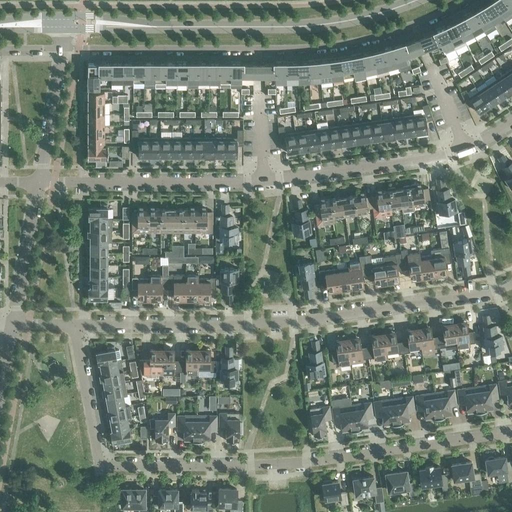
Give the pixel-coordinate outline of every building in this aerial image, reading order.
[(482,6),(493,23),(503,17),(492,0),(491,0),(492,1),(483,7),(483,6),(482,6)] [(503,17),(511,10),(504,0),(493,0),(493,1),(492,0),(491,0),(492,0),(503,17)] [(483,29),(493,23),(482,6),(483,7),(474,12),(474,11),(473,11),(483,29)] [(464,16),(473,34),(483,29),(473,11),(473,13),(465,17),(464,16)] [(464,39),(473,34),(464,16),(463,17),(464,18),(455,22),(455,21),(454,21),(466,43),(464,39)] [(445,26),(455,48),(466,43),(454,21),(454,22),(454,23),(445,27),(445,26)] [(445,53),(455,48),(445,26),(444,26),(445,27),(436,31),(435,30),(445,53)] [(435,32),(424,36),(428,46),(432,54),(442,49),(444,53),(445,53),(435,30),(434,31),(435,32)] [(407,54),(418,50),(424,48),(428,46),(424,36),(420,37),(403,44),(403,43),(409,62),(407,54)] [(507,46),(504,42),(498,46),(501,50),(507,46)] [(398,66),(409,62),(403,43),(402,43),(403,44),(393,47),(393,46),(392,46),(398,66)] [(382,49),(388,73),(389,73),(388,68),(398,66),(392,46),(392,47),(383,50),(382,49)] [(372,51),(372,52),(377,76),(388,73),(382,49),(382,50),(372,53),(372,51)] [(491,51),(484,55),(487,59),(494,55),(491,51)] [(362,54),(361,54),(366,78),(377,76),(372,52),(371,52),(371,53),(362,55),(362,54)] [(366,79),(366,78),(361,54),(361,55),(351,57),(351,56),(354,76),(365,74),(366,79)] [(481,64),(487,59),(484,55),(478,59),(481,64)] [(340,58),(343,78),(354,76),(351,56),(350,56),(350,57),(341,59),(340,58)] [(330,60),(330,59),(329,59),(332,80),(343,78),(340,58),(339,58),(340,59),(330,60)] [(319,60),(320,81),(332,80),(329,59),(329,60),(319,62),(319,60)] [(308,61),(309,82),(320,81),(319,60),(318,60),(318,62),(308,62),(308,61)] [(297,62),(298,82),(309,82),(308,61),(307,61),(307,62),(298,63),(297,62)] [(100,63),(99,63),(99,75),(111,75),(111,83),(112,83),(112,62),(111,62),(111,63),(101,63),(101,62),(100,62),(100,63)] [(112,62),(112,83),(122,83),(122,62),(122,63),(112,63),(112,62)] [(123,62),(122,62),(122,83),(133,83),(133,87),(133,62),(133,63),(123,63),(123,62)] [(134,63),(134,62),(133,62),(133,87),(144,87),(144,62),(143,62),(143,63),(134,63)] [(144,62),(144,87),(144,83),(154,83),(154,87),(155,87),(155,62),(154,62),(154,63),(144,63),(144,62)] [(155,63),(155,62),(155,87),(165,87),(165,62),(165,63),(155,63)] [(166,62),(165,62),(165,87),(176,87),(176,62),(176,63),(166,63),(166,62)] [(177,63),(177,62),(176,62),(176,87),(177,87),(177,83),(187,83),(187,62),(187,63),(177,63)] [(187,62),(187,83),(197,83),(197,87),(198,87),(198,62),(197,62),(197,63),(187,63),(187,62)] [(208,63),(198,63),(198,62),(198,87),(209,87),(209,62),(208,62),(208,63)] [(209,62),(209,87),(209,83),(219,83),(219,87),(219,62),(219,63),(209,63),(209,62)] [(220,63),(220,62),(219,62),(219,87),(230,87),(230,62),(230,63),(220,63)] [(231,62),(230,62),(230,87),(231,87),(231,83),(241,83),(241,62),(241,63),(231,63),(231,62)] [(241,63),(241,62),(241,83),(242,83),(242,75),(261,75),(264,75),(264,63),(261,63),(241,63)] [(275,63),(264,63),(264,75),(275,75),(275,83),(275,62),(275,63)] [(276,62),(275,62),(275,83),(287,83),(286,62),(286,63),(276,63),(276,62)] [(287,83),(298,82),(297,62),(297,63),(287,63),(287,62),(286,62),(287,83)] [(99,75),(99,63),(88,63),(87,88),(99,88),(99,75)] [(471,64),(464,68),(467,73),(474,68),(471,64)] [(460,77),(467,73),(464,68),(458,73),(460,77)] [(511,90),(511,83),(505,73),(496,79),(507,95),(511,90)] [(496,79),(487,85),(498,100),(499,101),(504,97),(504,96),(507,95),(496,79)] [(488,106),(498,100),(487,85),(478,91),(488,106)] [(479,113),(488,106),(478,91),(469,97),(466,89),(460,92),(465,103),(471,101),(479,113)] [(87,91),(87,103),(104,103),(104,91),(87,91)] [(104,113),(104,103),(87,103),(87,113),(104,113)] [(425,113),(413,115),(416,134),(427,132),(425,118),(432,116),(428,104),(422,106),(425,113)] [(104,113),(87,113),(87,124),(104,124),(104,113)] [(405,135),(416,134),(413,115),(403,116),(405,135)] [(404,135),(405,135),(403,116),(392,118),(395,137),(398,136),(398,137),(404,136),(404,135)] [(381,120),(384,138),(395,137),(392,118),(381,120)] [(373,140),(384,138),(381,120),(371,121),(373,140)] [(360,123),(363,141),(373,140),(371,121),(360,123)] [(359,142),(363,141),(360,123),(349,124),(352,143),(353,143),(353,144),(359,143),(359,142)] [(87,124),(87,135),(104,135),(104,124),(87,124)] [(338,126),(341,145),(352,143),(349,124),(338,126)] [(298,151),(296,132),(285,134),(284,126),(278,127),(279,139),(285,138),(287,153),(298,151)] [(338,145),(341,145),(338,126),(328,127),(331,146),(332,146),(332,147),(338,146),(338,145)] [(317,129),(320,148),(331,146),(328,127),(317,129)] [(138,156),(150,156),(150,137),(138,137),(138,130),(132,129),(132,142),(138,142),(138,156)] [(237,137),(225,137),(225,156),(237,156),(237,142),(243,142),(243,130),(237,129),(237,137)] [(309,149),(320,148),(317,129),(306,131),(309,149)] [(306,131),(296,132),(298,151),(299,151),(300,151),(306,150),(309,149),(306,131)] [(87,145),(87,146),(108,146),(108,145),(104,145),(104,135),(87,135),(87,145)] [(160,137),(150,137),(150,156),(160,156),(160,137)] [(160,137),(160,156),(164,156),(164,157),(170,157),(170,156),(171,156),(171,137),(160,137)] [(182,137),(171,137),(171,156),(182,156),(182,137)] [(193,137),(182,137),(182,156),(186,156),(186,157),(192,157),(192,156),(193,156),(193,137)] [(204,156),(204,137),(193,137),(193,156),(204,156)] [(204,156),(214,156),(214,137),(204,137),(204,156)] [(224,156),(225,156),(225,137),(214,137),(214,156),(218,156),(218,157),(224,157),(224,156)] [(108,158),(108,146),(87,146),(87,159),(96,158),(96,166),(106,166),(106,158),(108,158)] [(498,159),(504,168),(503,168),(509,177),(505,180),(511,190),(511,189),(511,162),(510,164),(504,155),(498,159)] [(455,199),(450,200),(449,189),(444,190),(443,179),(436,180),(438,191),(437,191),(438,202),(437,202),(439,214),(457,211),(455,199)] [(416,186),(410,187),(413,206),(424,204),(424,206),(425,206),(422,183),(415,184),(416,186)] [(403,188),(399,189),(402,208),(402,212),(414,210),(413,206),(410,187),(410,185),(403,186),(403,188)] [(380,216),(391,214),(388,190),(382,191),(382,189),(376,190),(380,217),(381,217),(380,216)] [(399,189),(388,190),(391,214),(391,215),(392,215),(391,209),(402,208),(399,189)] [(359,195),(353,195),(356,214),(367,213),(367,215),(368,214),(365,191),(358,192),(359,195)] [(345,216),(356,214),(353,195),(342,197),(345,216)] [(323,219),(334,218),(331,199),(325,199),(325,197),(319,198),(322,221),(323,221),(323,219)] [(342,197),(331,199),(334,218),(345,216),(342,197)] [(302,211),(301,200),(294,201),(296,212),(294,212),(296,223),(292,223),(293,235),(311,232),(309,221),(308,221),(307,210),(302,211)] [(88,207),(88,219),(112,219),(112,218),(107,218),(107,205),(100,205),(100,207),(88,207)] [(228,216),(228,205),(221,205),(221,216),(215,216),(215,253),(224,253),(223,239),(237,239),(237,227),(233,227),(233,216),(228,216)] [(138,232),(149,232),(149,206),(137,206),(137,219),(137,232),(137,233),(137,234),(139,234),(139,233),(138,233),(138,232)] [(160,233),(161,233),(161,232),(161,208),(155,208),(155,206),(149,206),(149,232),(149,233),(150,233),(150,228),(160,228),(160,233)] [(183,208),(183,232),(183,233),(184,233),(184,232),(195,232),(195,206),(189,206),(189,208),(183,208)] [(207,206),(195,206),(195,232),(212,232),(212,220),(207,220),(207,206)] [(172,233),(172,208),(161,208),(161,232),(172,232),(172,233)] [(172,232),(183,232),(183,208),(172,208),(172,233),(172,232)] [(458,213),(459,225),(466,224),(464,212),(458,213)] [(112,230),(112,219),(88,219),(88,220),(89,220),(89,230),(87,230),(112,230)] [(112,242),(112,230),(87,230),(87,236),(89,236),(89,242),(112,242)] [(394,231),(384,232),(385,239),(388,239),(395,238),(394,232),(394,231)] [(462,263),(463,273),(470,272),(468,262),(470,261),(468,251),(472,250),(471,238),(453,241),(454,253),(455,253),(457,263),(462,263)] [(107,247),(112,247),(112,242),(89,242),(89,247),(87,247),(87,253),(107,253),(107,247)] [(401,253),(402,258),(403,269),(409,269),(410,279),(423,277),(419,253),(407,255),(406,249),(400,250),(401,253)] [(444,253),(431,255),(435,276),(447,274),(445,263),(451,262),(449,251),(443,252),(444,253)] [(107,265),(107,253),(87,253),(87,254),(90,254),(90,258),(87,258),(87,265),(107,265)] [(398,270),(403,269),(402,258),(401,253),(396,254),(396,255),(383,257),(384,262),(387,283),(399,281),(398,270)] [(420,256),(420,253),(419,253),(423,277),(435,276),(431,255),(420,256)] [(364,286),(362,275),(368,275),(366,263),(365,255),(359,256),(360,262),(348,263),(351,288),(364,286)] [(372,262),(366,263),(368,275),(373,274),(375,284),(387,283),(384,262),(383,257),(371,259),(372,262)] [(314,273),(312,261),(294,264),(296,276),(300,275),(302,286),(303,286),(305,296),(312,295),(310,285),(314,284),(313,273),(314,273)] [(340,290),(351,288),(348,263),(347,263),(348,267),(337,269),(340,290)] [(87,269),(87,276),(107,276),(107,265),(87,265),(90,265),(90,269),(87,269)] [(162,289),(168,289),(168,277),(168,265),(162,265),(162,275),(150,275),(150,299),(162,300),(162,296),(162,289)] [(225,301),(232,301),(232,291),(233,291),(233,280),(238,280),(238,268),(220,268),(220,280),(221,280),(221,291),(225,291),(225,301)] [(327,291),(340,290),(337,269),(324,270),(324,269),(319,270),(320,282),(326,281),(327,291)] [(137,289),(137,299),(150,299),(150,275),(149,275),(149,278),(138,278),(138,277),(132,277),(132,289),(137,289)] [(174,275),(174,277),(168,277),(168,289),(173,289),(173,300),(186,300),(186,275),(174,275)] [(198,275),(186,275),(186,300),(198,300),(198,275)] [(198,278),(198,275),(198,300),(210,300),(210,289),(216,289),(216,277),(210,277),(210,278),(198,278)] [(88,287),(88,288),(107,288),(107,276),(87,276),(87,277),(89,276),(90,287),(88,287)] [(107,288),(88,288),(88,299),(100,299),(100,302),(107,302),(107,288)] [(491,326),(490,316),(483,317),(484,327),(483,328),(485,338),(484,338),(485,350),(503,347),(501,336),(497,336),(495,326),(491,326)] [(468,332),(466,321),(454,323),(458,347),(470,346),(470,343),(475,342),(474,331),(468,332)] [(446,349),(458,347),(454,323),(442,325),(443,335),(438,336),(440,348),(445,347),(446,349)] [(431,326),(418,328),(422,353),(434,351),(434,348),(440,348),(438,336),(432,337),(431,326)] [(408,340),(402,341),(404,353),(410,352),(409,351),(421,349),(422,353),(418,328),(406,330),(408,340)] [(398,354),(404,353),(402,341),(397,342),(395,331),(383,333),(386,358),(387,358),(386,354),(398,353),(398,354)] [(372,346),(367,347),(368,358),(374,357),(374,360),(386,358),(383,333),(371,335),(372,346)] [(363,359),(368,358),(367,347),(361,347),(360,337),(347,339),(351,363),(363,361),(363,359)] [(338,365),(351,363),(347,339),(335,340),(336,351),(331,352),(333,363),(338,362),(338,365)] [(320,352),(318,341),(311,342),(313,353),(309,353),(310,364),(306,365),(308,376),(325,374),(324,362),(322,362),(321,352),(320,352)] [(135,357),(132,345),(126,346),(128,358),(135,357)] [(95,352),(98,364),(121,360),(121,359),(117,360),(114,346),(107,347),(108,350),(95,352)] [(221,358),(221,369),(220,369),(220,381),(238,381),(238,369),(242,369),(242,358),(233,359),(233,358),(232,358),(232,347),(225,347),(225,358),(221,358)] [(149,372),(149,374),(162,374),(162,349),(149,349),(149,360),(144,360),(144,372),(149,372)] [(174,349),(162,349),(162,374),(174,374),(174,372),(180,372),(180,360),(174,360),(174,349)] [(185,360),(180,360),(180,372),(185,372),(185,374),(198,374),(198,349),(185,349),(185,360)] [(210,349),(198,349),(198,374),(198,370),(210,370),(210,372),(216,372),(216,360),(210,360),(210,349)] [(483,356),(484,364),(491,363),(490,355),(483,356)] [(101,374),(99,375),(123,371),(121,360),(98,364),(99,364),(101,374)] [(125,382),(123,371),(99,375),(100,381),(102,380),(103,386),(125,382)] [(510,407),(511,406),(511,378),(498,380),(500,393),(507,392),(509,407),(510,407)] [(127,393),(125,382),(103,386),(104,390),(102,391),(103,398),(127,393)] [(476,386),(480,411),(493,409),(491,399),(498,398),(496,383),(476,386)] [(467,413),(480,411),(476,386),(457,389),(459,404),(466,403),(467,413)] [(435,392),(438,417),(451,415),(450,405),(456,404),(454,389),(435,392)] [(425,419),(438,417),(435,392),(415,395),(417,410),(424,409),(425,419)] [(123,395),(127,394),(127,393),(103,398),(106,398),(107,402),(104,402),(105,409),(129,404),(125,405),(123,395)] [(393,398),(397,423),(410,422),(408,411),(415,410),(413,396),(393,398)] [(384,425),(397,423),(393,398),(373,401),(376,416),(382,415),(384,425)] [(351,405),(355,430),(368,428),(366,417),(373,416),(371,402),(351,405)] [(131,416),(129,404),(105,409),(106,409),(108,409),(109,413),(106,413),(108,420),(131,416)] [(314,435),(314,436),(326,434),(327,433),(325,419),(331,418),(329,405),(309,408),(313,435),(314,435)] [(342,431),(355,430),(351,405),(332,408),(334,422),(341,421),(342,431)] [(227,440),(238,440),(239,440),(239,433),(242,433),(242,422),(239,422),(239,413),(219,412),(219,426),(226,426),(226,440),(227,440)] [(155,440),(167,440),(168,440),(168,426),(175,426),(175,413),(167,413),(167,418),(154,418),(155,440)] [(184,430),(184,440),(197,440),(197,415),(177,415),(177,430),(184,430)] [(197,415),(197,440),(210,440),(210,430),(217,430),(217,415),(209,415),(209,420),(197,420),(197,415)] [(127,417),(131,416),(108,420),(110,420),(112,430),(110,430),(110,431),(129,428),(127,417)] [(132,442),(129,428),(110,431),(112,443),(124,441),(125,443),(132,442)] [(508,481),(511,480),(511,461),(506,462),(505,456),(494,458),(493,456),(488,457),(488,459),(486,459),(488,473),(506,470),(508,481)] [(471,461),(461,463),(451,464),(454,480),(468,478),(470,486),(482,484),(480,472),(473,473),(471,461)] [(433,467),(432,465),(425,466),(425,468),(419,469),(421,486),(441,483),(442,490),(449,489),(447,477),(441,478),(439,466),(433,467)] [(408,483),(406,471),(386,474),(389,491),(408,488),(409,495),(416,494),(414,482),(408,483)] [(375,488),(373,476),(353,479),(356,495),(357,494),(357,495),(358,496),(363,495),(364,494),(364,493),(375,492),(376,501),(383,500),(381,487),(375,488)] [(340,493),(338,481),(331,482),(331,480),(323,481),(323,483),(322,483),(325,499),(340,497),(341,505),(348,504),(346,492),(340,493)] [(159,505),(160,505),(162,506),(167,506),(168,505),(174,505),(174,511),(182,511),(183,501),(177,501),(177,489),(171,489),(169,487),(167,487),(165,489),(159,489),(159,505)] [(236,500),(236,489),(219,488),(219,505),(230,505),(229,511),(241,511),(242,501),(236,500)] [(144,501),(144,489),(122,489),(122,490),(120,490),(120,497),(122,497),(122,506),(138,506),(138,511),(150,511),(151,501),(144,501)] [(198,491),(198,489),(191,489),(192,491),(190,491),(190,507),(191,509),(193,511),(197,511),(198,510),(205,510),(205,511),(213,511),(213,503),(206,503),(206,491),(198,491)]
